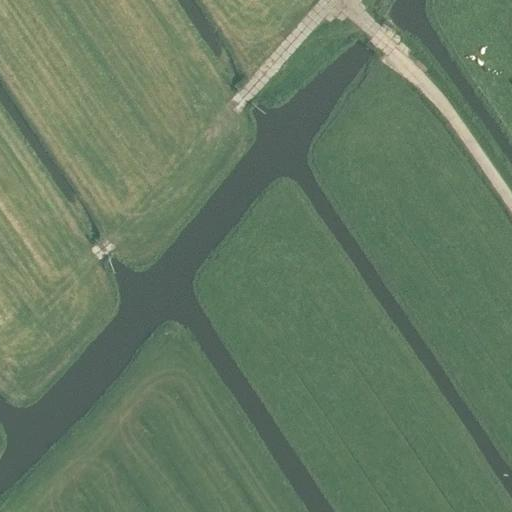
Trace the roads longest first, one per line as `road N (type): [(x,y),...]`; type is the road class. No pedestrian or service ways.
road 1 (track): [(0,338),(127,219),(326,0)]
road 2 (track): [(353,0),(402,41),(511,198)]
